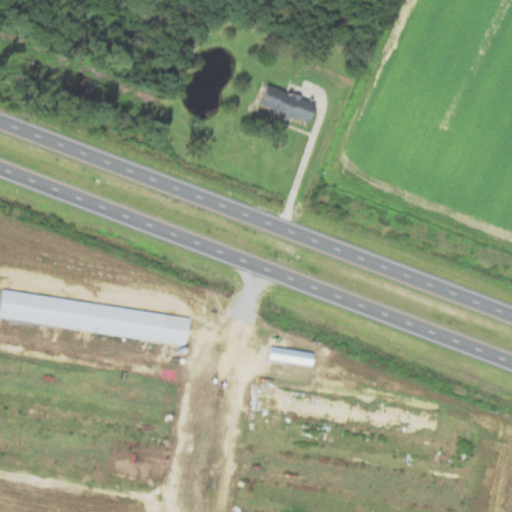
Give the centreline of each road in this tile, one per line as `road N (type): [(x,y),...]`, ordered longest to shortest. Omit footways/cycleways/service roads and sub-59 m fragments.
road 1 (trunk): [(511,314),(0,119)]
road 2 (trunk): [(0,167),(511,360)]
